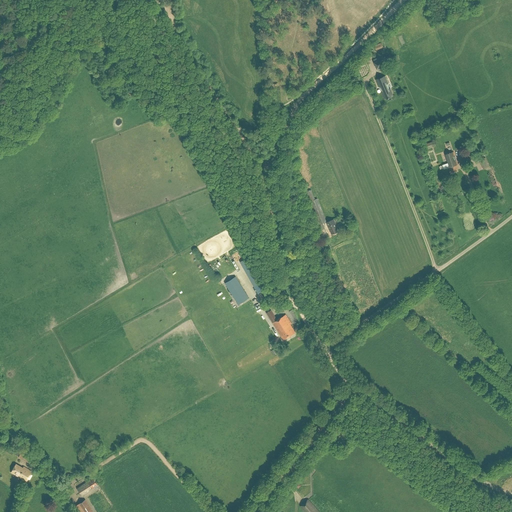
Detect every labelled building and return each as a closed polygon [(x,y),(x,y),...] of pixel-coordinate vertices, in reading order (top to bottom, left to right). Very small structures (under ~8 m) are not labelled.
[(374,62),(377,69),(383,66),(381,60),(374,62)] [(381,86),(383,91),(381,92),(384,98),(386,97),(386,99),(392,96),(391,95),(393,94),(390,89),(389,89),(386,84),(388,83),(385,76),(376,80),(379,87),(381,86)] [(453,151),(445,154),(451,173),(457,171),(456,169),(457,168),(456,165),(458,164),(456,160),(455,160),(453,157),(455,156),(453,151)] [(479,160),(483,169),(489,167),(485,157),(479,160)] [(310,201),(321,230),(325,228),(323,223),(326,222),(327,222),(317,198),(314,199),(314,198),(314,197),(311,189),(306,192),(307,196),(309,201),(310,201)] [(334,219),(327,222),(326,222),(331,234),(338,231),(335,223),(334,219)] [(267,289),(263,281),(251,260),(243,264),(255,285),(256,285),(260,291),(262,290),(265,296),(270,293),(267,289)] [(225,283),(238,304),(249,298),(235,276),(225,283)] [(277,320),(271,310),(266,313),(283,340),(296,332),(290,324),(292,323),(286,314),(277,320)] [(15,449),(9,446),(6,451),(12,454),(13,453),(15,454),(16,451),(15,450),(15,449)] [(20,453),(18,456),(18,457),(29,463),(32,459),(20,453)] [(16,464),(11,472),(26,481),(32,471),(24,466),(23,468),(16,464)] [(76,488),(81,496),(89,491),(88,489),(92,487),(92,489),(98,485),(92,477),(76,488)] [(75,505),(79,511),(93,511),(85,499),(75,505)] [(304,511),(319,511),(308,499),(300,506),(304,511)]
